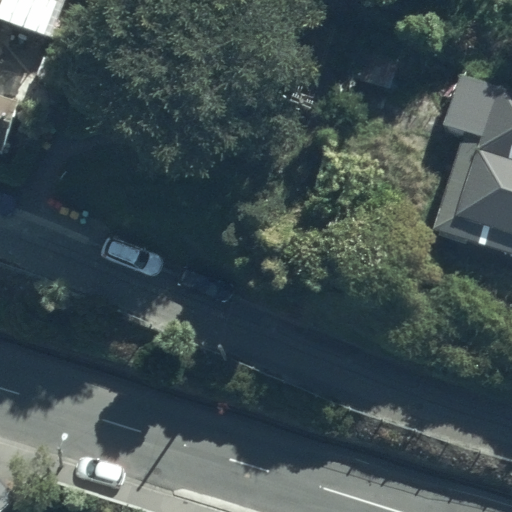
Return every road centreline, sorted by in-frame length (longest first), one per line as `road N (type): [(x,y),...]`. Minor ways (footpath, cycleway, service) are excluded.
road 1 (residential): [(0,237),(198,321),(511,434)]
road 2 (secondary): [(394,511),(0,388)]
